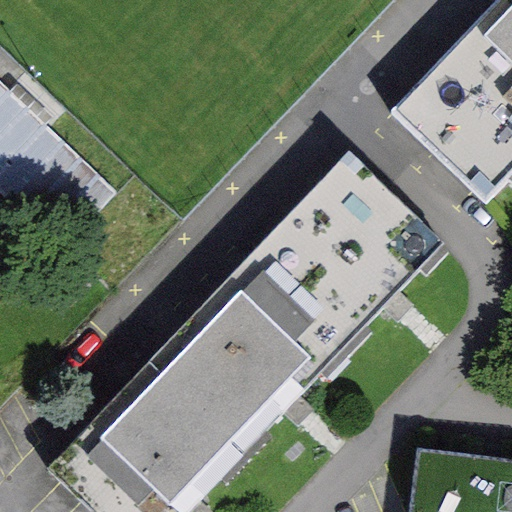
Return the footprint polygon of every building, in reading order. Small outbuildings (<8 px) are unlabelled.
[(511,28),(511,0),(500,0),(492,9),(511,28)] [(486,204),(511,176),(511,28),(492,9),(391,114),(486,204)] [(0,193),(62,252),(117,194),(0,82),(0,193)] [(343,351),(443,247),(349,157),(249,261),(343,351)] [(243,456),(343,351),(249,261),(148,366),(243,456)] [(90,511),(189,511),(243,456),(148,366),(48,471),(90,511)] [(410,511),(511,511),(511,463),(418,452),(410,511)]
